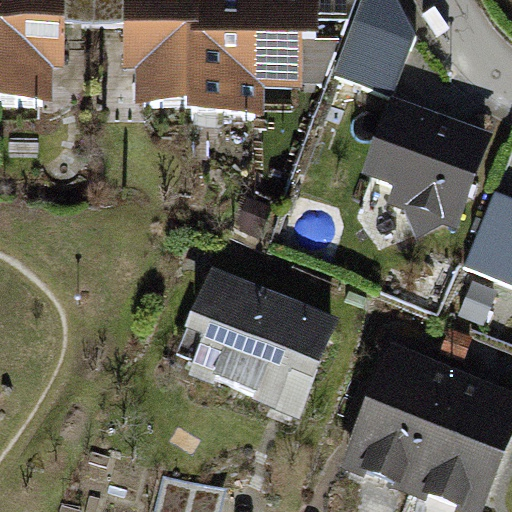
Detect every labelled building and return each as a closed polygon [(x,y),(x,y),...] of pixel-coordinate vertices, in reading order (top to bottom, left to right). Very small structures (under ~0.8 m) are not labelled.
[(65,0),(0,0),(0,112),(60,115),(65,0)] [(111,0),(70,0),(72,32),(112,31),(111,0)] [(132,0),(131,72),(151,72),(150,111),(187,111),(186,131),(263,133),(264,114),(303,115),(304,59),(320,59),(320,0),(132,0)] [(411,53),(364,35),(343,90),(390,108),(411,53)] [(493,145),(404,113),(370,210),(459,242),(493,145)] [(511,201),(498,197),(474,275),(511,287),(511,201)] [(329,337),(220,298),(187,392),(296,430),(329,337)] [(488,511),(511,449),(511,409),(391,364),(347,482),(427,511),(488,511)]
